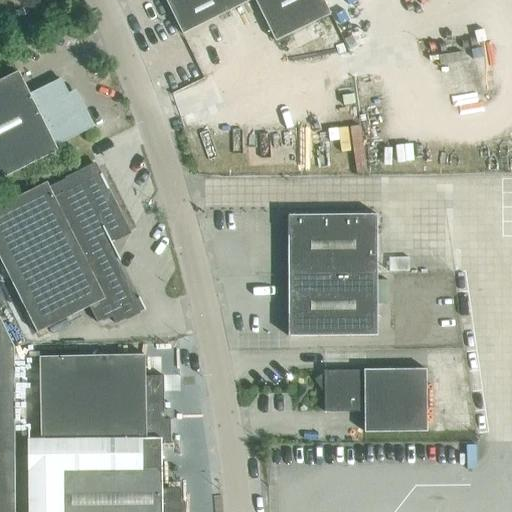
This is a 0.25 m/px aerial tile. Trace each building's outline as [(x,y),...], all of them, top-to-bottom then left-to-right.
[(324,0),(165,0),(183,34),(251,0),(255,0),(276,41),(331,14),(324,0)] [(55,145),(93,126),(79,98),(71,102),(60,79),(29,95),(17,73),(0,81),(0,179),(58,150),(55,145)] [(0,259),(37,333),(50,326),(54,335),(75,324),(71,316),(89,307),(97,323),(111,315),(116,324),(145,309),(139,298),(135,300),(107,244),(129,233),(95,164),(49,186),(47,181),(0,204),(0,259)] [(377,215),(288,215),(288,276),(377,276),(377,215)] [(410,257),(388,258),(388,271),(410,271),(410,257)] [(377,336),(377,276),(288,276),(288,337),(377,336)] [(0,511),(15,511),(15,347),(0,316),(0,511)] [(145,355),(40,357),(41,442),(145,440),(145,444),(161,443),(171,443),(170,419),(164,419),(164,376),(159,376),(145,376),(145,355)] [(427,369),(364,370),(324,371),(325,413),(364,412),(365,432),(427,432),(427,369)] [(41,442),(31,442),(32,511),(180,511),(181,489),(162,489),(162,468),(161,443),(145,444),(145,440),(41,442)]
